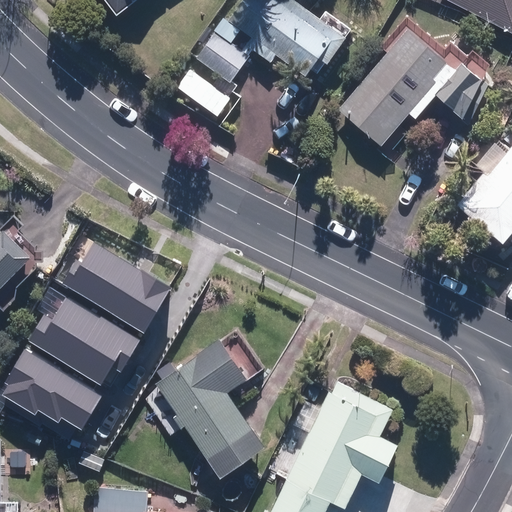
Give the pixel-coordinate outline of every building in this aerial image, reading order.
[(95,0),(111,20),(136,0),(95,0)] [(226,85),(248,54),(266,66),(271,58),(303,80),(309,72),(319,79),(351,33),(321,12),(315,21),(284,0),(235,0),(193,62),(226,85)] [(511,0),(442,0),(511,36),(511,0)] [(404,119),(412,125),(461,67),(408,24),(334,113),(378,150),(404,119)] [(188,69),(173,90),(214,119),(229,98),(188,69)] [(461,164),(476,178),(448,209),(493,249),(511,227),(511,137),(504,147),(489,133),(461,164)] [(0,289),(26,263),(0,237),(0,289)] [(80,395),(94,376),(109,287),(52,277),(32,397),(69,404),(71,393),(80,395)] [(236,329),(153,382),(215,482),(261,453),(222,393),(261,369),(236,329)] [(101,370),(75,408),(113,434),(139,396),(101,370)] [(336,511),(353,479),(373,488),(392,450),(375,441),(391,410),(334,382),(320,408),(302,399),(287,428),(303,436),(264,511),(336,511)] [(0,511),(16,511),(17,504),(2,503),(3,477),(17,477),(18,449),(0,447),(0,511)] [(92,511),(142,511),(143,486),(94,485),(92,511)]
